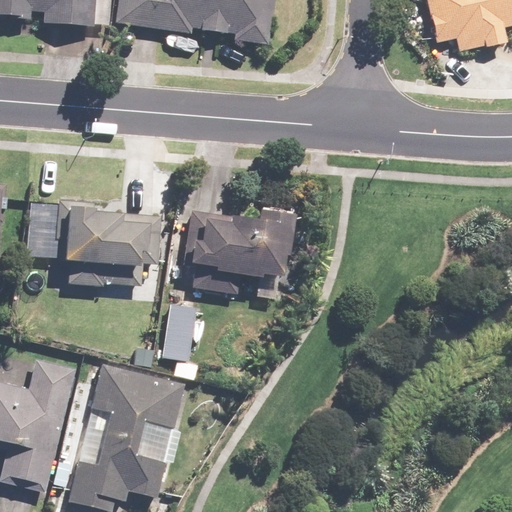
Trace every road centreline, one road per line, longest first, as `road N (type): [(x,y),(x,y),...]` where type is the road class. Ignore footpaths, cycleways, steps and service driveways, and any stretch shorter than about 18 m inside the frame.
road 1 (residential): [(358,128),(0,100)]
road 2 (residential): [(511,135),(358,128)]
road 3 (residential): [(366,0),(358,128)]
